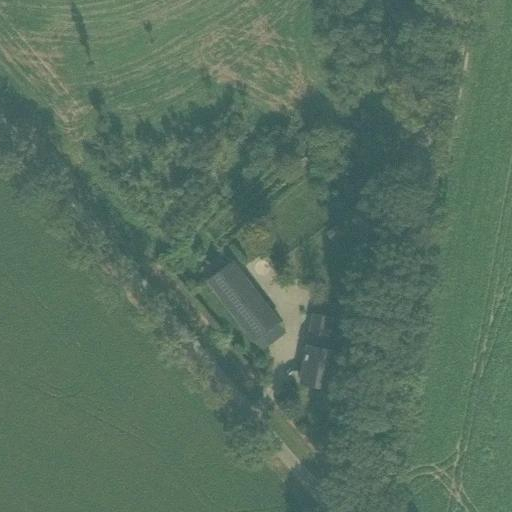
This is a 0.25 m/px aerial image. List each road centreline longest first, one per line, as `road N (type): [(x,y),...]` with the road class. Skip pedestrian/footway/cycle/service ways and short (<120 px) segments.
road 1 (unclassified): [(349,511),(442,0)]
road 2 (unclassified): [(334,511),(0,122)]
